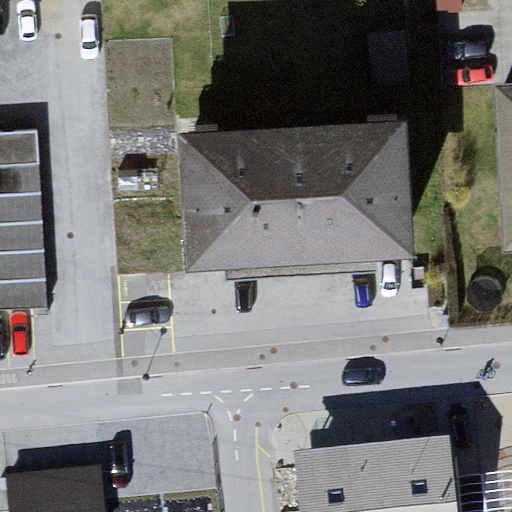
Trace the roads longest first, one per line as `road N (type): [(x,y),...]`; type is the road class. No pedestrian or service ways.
road 1 (unknown): [(94,405),(71,0)]
road 2 (residential): [(242,393),(511,373)]
road 3 (residential): [(0,413),(242,393)]
